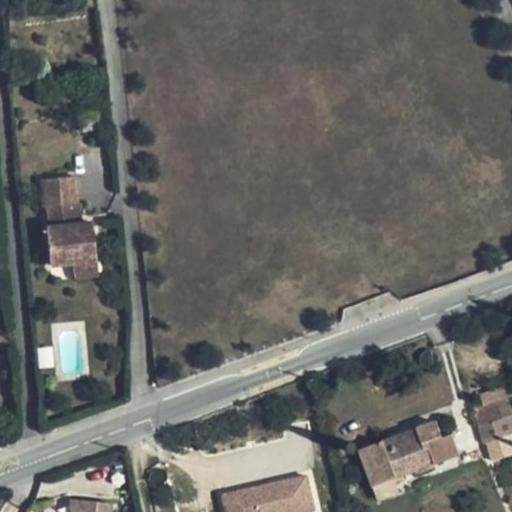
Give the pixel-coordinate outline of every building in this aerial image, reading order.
[(82,201),(79,175),(57,177),(60,204),(62,204),(65,225),(62,225),(66,264),(80,262),(103,260),(99,221),(85,223),(82,201)] [(103,260),(80,262),(81,277),(105,274),(103,260)] [(475,409),(481,429),(498,424),(501,439),(511,435),(511,407),(509,399),(475,409)] [(444,438),(438,422),(359,452),(372,488),(418,472),(419,474),(438,467),(438,464),(462,455),(454,435),(444,438)] [(498,424),(481,429),(486,443),(501,439),(498,424)] [(314,511),(315,511),(307,473),(220,492),(223,511),(314,511)] [(112,511),(113,503),(72,500),(70,511),(112,511)]
